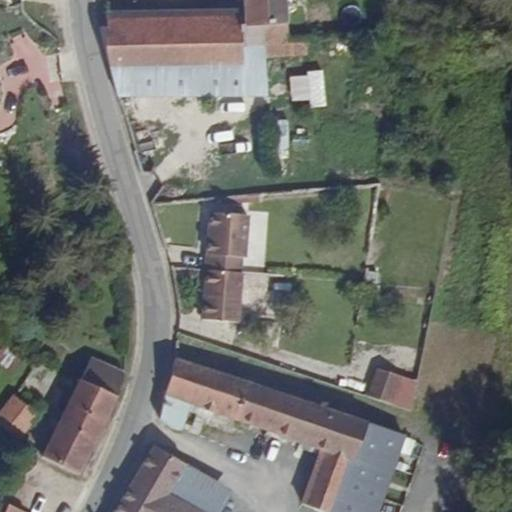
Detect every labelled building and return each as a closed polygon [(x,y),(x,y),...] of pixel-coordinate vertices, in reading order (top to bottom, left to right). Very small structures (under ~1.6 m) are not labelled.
[(245,0),(245,1),(246,17),(99,20),(115,91),(265,90),(248,23),(263,22),(264,33),(283,32),(281,0),(245,0)] [(246,17),(245,1),(99,4),(99,20),(246,17)] [(270,112),(265,90),(115,91),(122,112),(270,112)] [(247,258),(251,215),(213,212),(208,269),(243,272),(244,257),(247,258)] [(241,327),(246,272),(243,272),(208,269),(203,324),(241,327)] [(209,359),(212,352),(175,339),(173,356),(216,371),(219,362),(209,359)] [(216,371),(173,356),(159,415),(178,422),(187,396),(266,426),(318,446),(309,468),(297,501),(328,511),(374,511),(401,433),(216,371)] [(76,470),(122,376),(82,360),(38,451),(76,470)] [(0,421),(18,434),(34,410),(9,392),(0,404),(0,421)] [(309,468),(318,446),(266,426),(258,449),(309,468)] [(171,489),(185,459),(146,440),(110,511),(112,511),(217,511),(171,489)] [(233,483),(185,459),(171,489),(217,511),(233,483)] [(25,511),(29,506),(9,494),(0,511),(25,511)]
